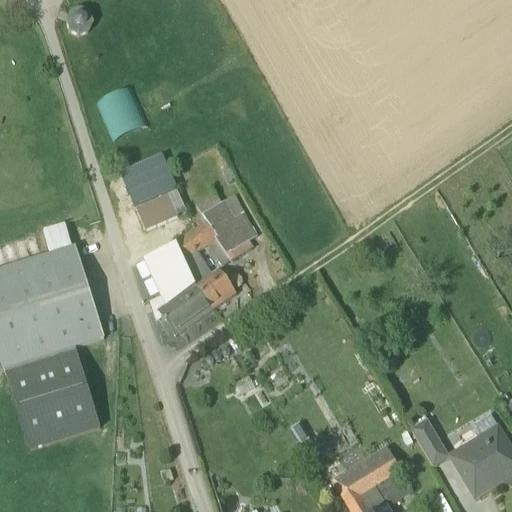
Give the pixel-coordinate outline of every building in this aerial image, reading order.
[(77,11),(67,15),(64,24),(67,34),(76,38),(86,34),(90,24),(87,15),(77,11)] [(132,92),(100,106),(116,144),(148,130),(132,92)] [(215,198),(197,211),(202,220),(221,207),(215,198)] [(168,200),(136,213),(145,235),(177,221),(168,200)] [(221,207),(202,220),(207,227),(217,242),(215,244),(231,266),(252,252),(247,246),(256,240),(233,200),(221,207)] [(44,232),(52,258),(72,253),(64,226),(44,232)] [(207,227),(177,248),(196,290),(211,279),(197,256),(215,244),(217,242),(207,227)] [(176,249),(144,264),(166,311),(196,290),(176,249)] [(52,258),(0,274),(0,375),(6,374),(75,352),(104,343),(75,251),(72,253),(52,258)] [(211,279),(196,290),(213,314),(236,298),(218,274),(211,279)] [(166,311),(158,316),(175,340),(213,314),(196,290),(166,311)] [(75,352),(6,374),(32,455),(101,433),(75,352)] [(449,462),(427,424),(411,433),(433,471),(449,462)] [(299,448),(310,443),(303,426),(292,430),(299,448)] [(511,481),(511,455),(498,432),(449,462),(475,504),(511,481)] [(388,456),(335,487),(346,506),(358,499),(374,490),(399,474),(388,456)] [(399,474),(374,490),(386,511),(387,511),(412,495),(399,474)] [(366,511),(358,499),(346,506),(349,511),(366,511)]
